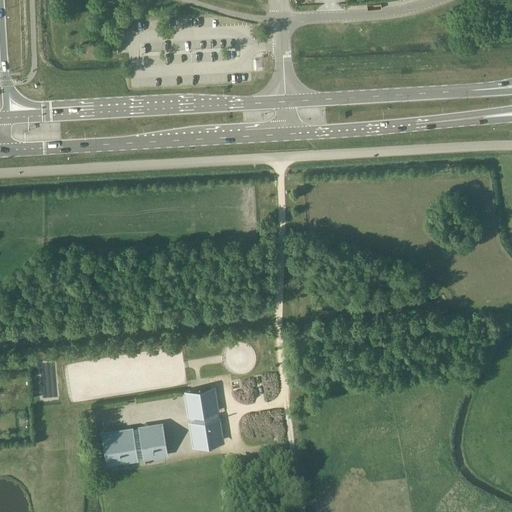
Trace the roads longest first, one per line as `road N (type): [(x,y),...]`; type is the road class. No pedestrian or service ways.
road 1 (unclassified): [(298,511),(277,327),(284,267),(277,158)]
road 2 (primary): [(0,151),(286,134)]
road 3 (primary): [(285,101),(7,117)]
road 4 (unclassified): [(0,173),(277,158)]
road 5 (unclassified): [(285,101),(279,19),(364,15),(437,0)]
road 6 (unclassified): [(277,158),(511,144)]
road 7 (primary): [(472,90),(285,101)]
road 8 (primary): [(286,134),(459,120)]
